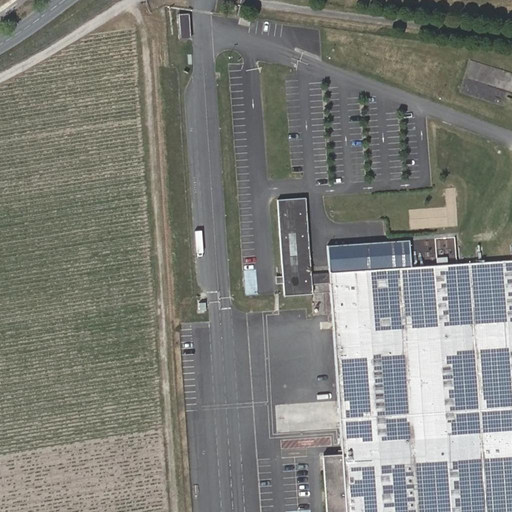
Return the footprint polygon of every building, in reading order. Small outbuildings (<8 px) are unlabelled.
[(178,38),(189,38),(189,14),(178,14),(178,38)] [(465,79),(461,94),(504,103),(507,90),(497,88),(500,75),(493,74),(491,81),(486,79),(485,83),(465,79)] [(511,511),(511,260),(309,275),(304,199),(277,201),(284,296),(329,293),(341,455),(323,456),(326,511),(511,511)] [(411,267),(409,240),(329,246),(331,273),(370,269),(411,267)] [(242,269),(243,295),(256,294),(255,269),(242,269)] [(280,441),(281,448),(292,447),(292,440),(280,441)]
